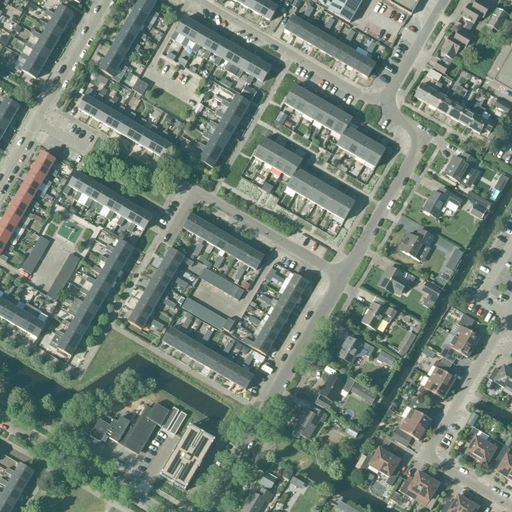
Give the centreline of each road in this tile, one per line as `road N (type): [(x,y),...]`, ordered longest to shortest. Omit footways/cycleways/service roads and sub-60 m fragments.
road 1 (residential): [(207,511),(339,281)]
road 2 (residential): [(511,508),(426,456),(506,327)]
road 3 (residential): [(339,281),(186,195),(162,234)]
road 4 (residential): [(383,106),(194,0)]
road 5 (residential): [(0,185),(106,0)]
road 6 (residential): [(339,281),(416,146),(383,106)]
road 7 (residential): [(162,511),(0,418)]
road 8 (residential): [(383,106),(444,0)]
